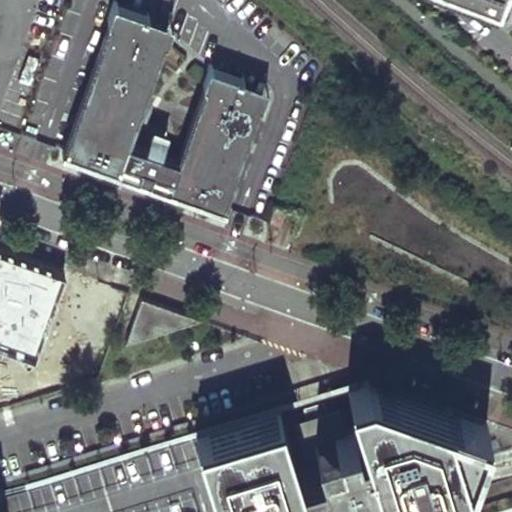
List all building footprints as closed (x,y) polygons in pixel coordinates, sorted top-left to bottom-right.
[(63,146),(118,165),(121,156),(127,139),(163,37),(141,29),(148,12),(113,0),(106,18),(108,19),(63,146)] [(169,20),(148,12),(141,29),(163,37),(169,20)] [(171,174),(168,183),(222,202),(258,99),(237,92),(243,74),(208,62),(202,81),(204,81),(177,156),(171,174)] [(265,82),(243,74),(237,92),(258,99),(265,82)] [(151,167),(171,174),(177,156),(127,139),(121,156),(140,163),(141,162),(152,166),(151,167)] [(140,163),(136,175),(147,179),(151,167),(152,166),(141,162),(140,163)] [(275,202),(269,221),(279,225),(286,206),(275,202)] [(140,296),(124,341),(199,317),(172,308),(140,296)] [(194,431),(219,511),(311,511),(302,483),(311,480),(316,496),(330,492),(335,508),(356,502),(353,493),(372,487),(369,476),(374,474),(386,511),(411,511),(472,493),(467,475),(486,420),(367,377),(346,384),(362,434),(356,436),(353,426),(346,428),(338,403),(325,407),(322,399),(303,405),(305,413),(292,418),(307,466),(298,469),(278,405),(194,431)]
